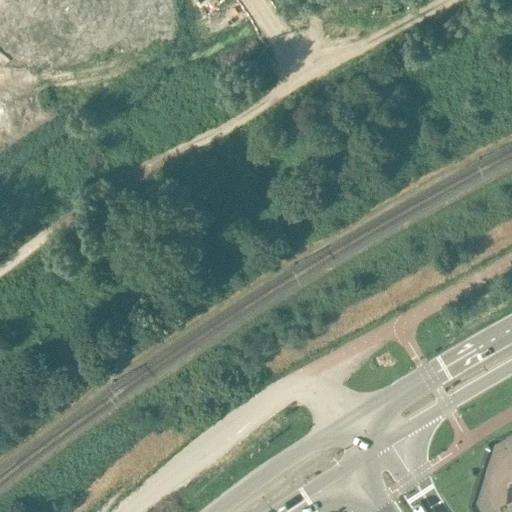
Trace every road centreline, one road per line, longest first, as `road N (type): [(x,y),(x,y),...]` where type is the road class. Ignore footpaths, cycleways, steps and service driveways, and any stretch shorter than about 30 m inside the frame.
road 1 (track): [(0,263),(116,185),(444,0)]
road 2 (secondary): [(511,339),(428,376),(361,423)]
road 3 (secondary): [(361,423),(238,511)]
road 4 (secondary): [(389,444),(511,361)]
